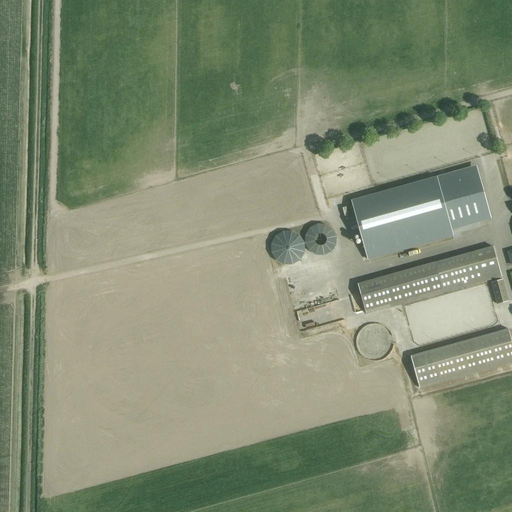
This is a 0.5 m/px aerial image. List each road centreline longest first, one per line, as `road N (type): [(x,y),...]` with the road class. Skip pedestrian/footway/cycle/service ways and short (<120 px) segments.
road 1 (track): [(27,511),(41,0)]
road 2 (track): [(0,290),(339,213)]
